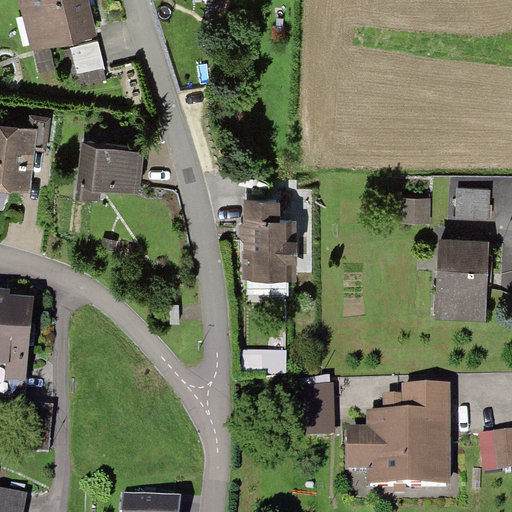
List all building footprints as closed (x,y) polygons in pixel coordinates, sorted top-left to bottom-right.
[(20,0),(31,44),(97,28),(90,0),(20,0)] [(98,37),(69,44),(80,84),(108,77),(98,37)] [(28,114),(26,126),(37,127),(34,151),(46,152),(50,117),(28,114)] [(0,187),(29,191),(33,160),(34,151),(37,127),(26,126),(0,123),(0,187)] [(144,144),(82,137),(76,193),(102,196),(104,182),(139,186),(144,144)] [(456,185),(456,216),(489,216),(490,186),(456,185)] [(297,272),(296,211),(281,211),(280,193),(244,194),(244,214),(238,222),(238,229),(238,238),(243,238),(243,247),(242,246),(242,274),(297,272)] [(400,195),(400,219),(431,220),(431,195),(400,195)] [(439,232),(435,314),(486,316),(490,234),(439,232)] [(3,291),(0,290),(0,365),(7,366),(6,381),(26,383),(34,299),(10,297),(10,291),(3,291)] [(334,433),(334,384),(298,385),(299,434),(334,433)] [(451,385),(401,384),(401,394),(384,394),(383,411),(368,411),(368,428),(347,427),(347,470),(369,470),(369,485),(450,486),(451,385)] [(24,402),(20,449),(50,452),(54,405),(24,402)] [(511,429),(479,433),(484,472),(511,469),(511,429)] [(0,489),(0,511),(23,511),(27,494),(0,489)] [(124,492),(121,511),(179,511),(181,498),(151,495),(124,492)]
